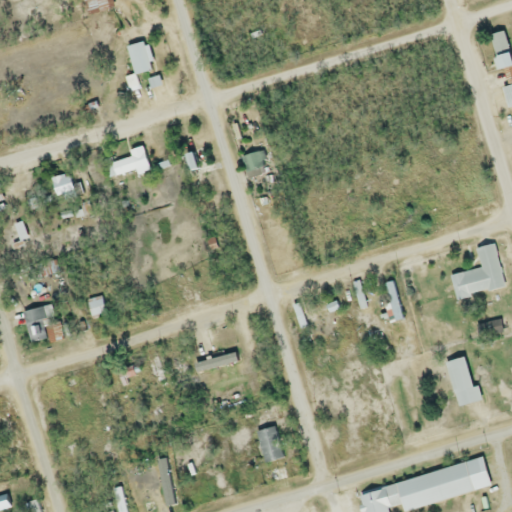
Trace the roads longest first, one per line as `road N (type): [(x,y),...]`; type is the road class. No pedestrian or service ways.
road 1 (residential): [(0,384),(511,220)]
road 2 (residential): [(0,162),(511,6)]
road 3 (residential): [(328,491),(174,0)]
road 4 (residential): [(259,511),(511,432)]
road 5 (residential): [(511,206),(447,0)]
road 6 (residential): [(58,511),(0,328)]
